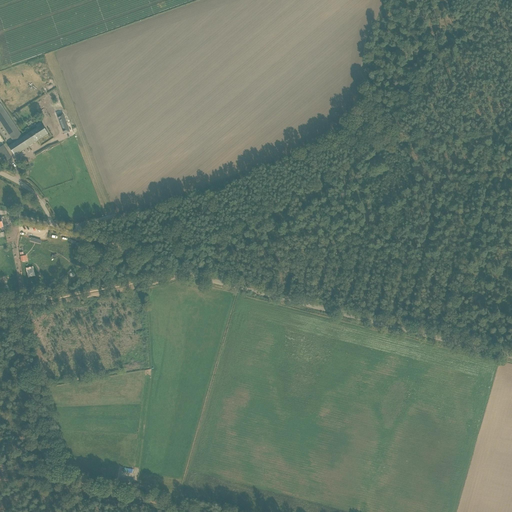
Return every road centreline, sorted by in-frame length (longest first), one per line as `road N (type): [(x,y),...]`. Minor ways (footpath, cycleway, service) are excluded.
road 1 (unclassified): [(511,359),(182,273),(52,225)]
road 2 (track): [(75,232),(298,152),(335,129),(356,105),(372,28)]
road 3 (track): [(217,252),(222,232),(367,153),(494,127)]
road 4 (track): [(217,252),(301,251),(339,241),(452,180),(493,141)]
road 5 (track): [(493,141),(448,342)]
road 6 (track): [(50,481),(16,308)]
road 7 (track): [(16,308),(182,273)]
road 8 (track): [(190,511),(50,481)]
